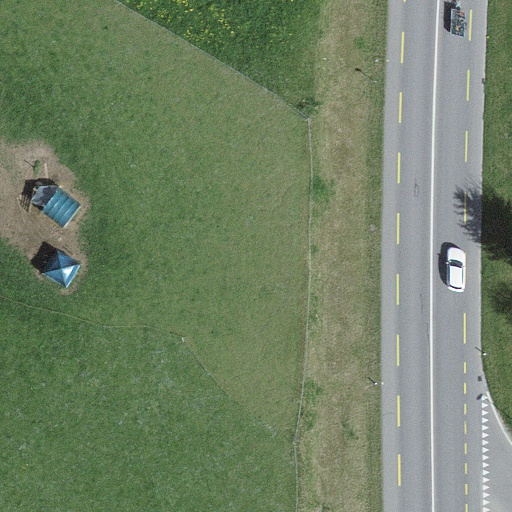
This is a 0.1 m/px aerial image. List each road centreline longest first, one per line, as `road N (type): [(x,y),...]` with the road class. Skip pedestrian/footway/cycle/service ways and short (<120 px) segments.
road 1 (primary): [(430,289),(443,0)]
road 2 (primary): [(434,511),(430,289)]
road 3 (tertiary): [(511,470),(463,378),(430,289)]
